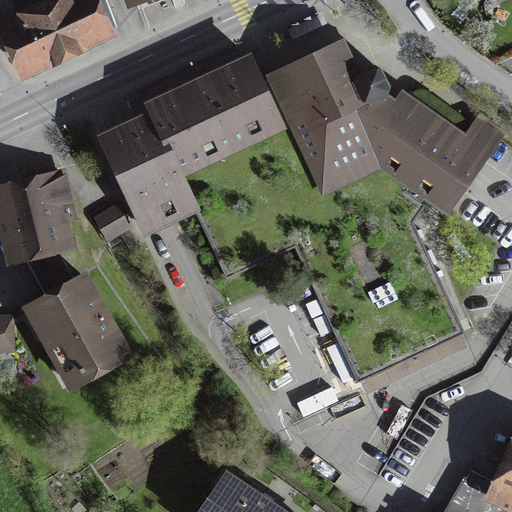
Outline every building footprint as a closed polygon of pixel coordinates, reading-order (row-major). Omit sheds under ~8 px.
[(0,0),(0,12),(8,29),(54,7),(69,0),(0,0)] [(27,70),(104,34),(88,0),(69,0),(54,7),(8,29),(27,70)] [(381,95),(386,93),(388,89),(379,69),(375,68),(356,77),(340,43),(272,75),(277,85),(336,210),(404,178),(380,128),(396,105),(381,95)] [(277,85),(265,90),(261,80),(250,58),(199,81),(148,105),(182,177),(196,207),(194,208),(227,277),(295,246),(358,382),(464,332),(412,222),(424,205),(405,191),(411,183),(404,178),(336,210),(277,85)] [(490,124),(474,147),(402,97),(396,105),(380,128),(404,178),(411,183),(449,209),(502,133),(490,124)] [(182,177),(152,114),(101,138),(145,231),(196,207),(182,177)] [(65,244),(59,221),(71,218),(67,203),(71,202),(64,175),(23,185),(21,178),(15,166),(0,172),(0,207),(5,206),(17,255),(25,253),(55,246),(65,244)] [(128,207),(99,220),(106,236),(135,224),(128,207)] [(55,246),(25,253),(46,291),(72,276),(55,246)] [(127,353),(84,277),(29,308),(72,384),(127,353)] [(0,317),(0,349),(13,349),(12,318),(0,317)] [(445,511),(511,511),(511,500),(501,495),(505,487),(471,471),(468,478),(465,477),(445,511)] [(511,471),(505,487),(501,495),(511,500),(511,471)] [(283,511),(226,473),(198,511),(283,511)]
